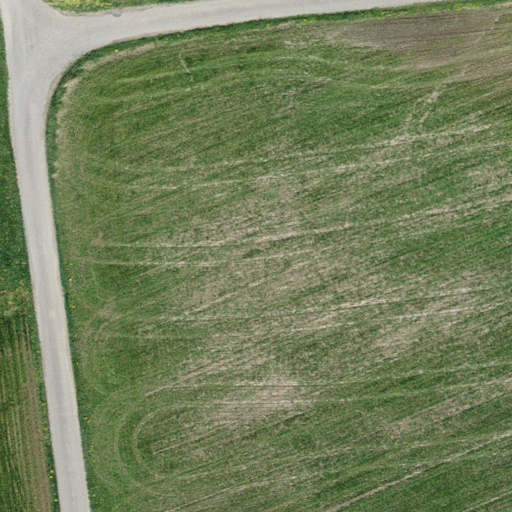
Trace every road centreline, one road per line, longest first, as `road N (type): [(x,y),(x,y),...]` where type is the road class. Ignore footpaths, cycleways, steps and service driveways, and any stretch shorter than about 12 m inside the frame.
road 1 (track): [(511,9),(336,34),(25,49)]
road 2 (track): [(25,49),(77,511)]
